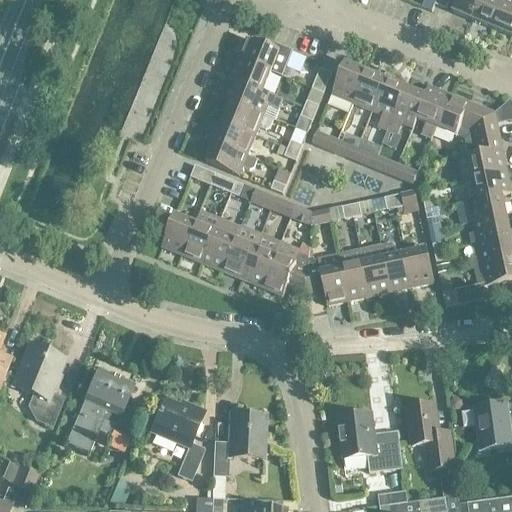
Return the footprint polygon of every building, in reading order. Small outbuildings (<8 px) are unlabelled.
[(451,0),(428,0),(427,4),(446,12),(451,0)] [(472,23),(481,0),(458,0),(452,15),(472,23)] [(481,0),(472,23),(492,31),(504,0),(481,0)] [(511,0),(504,0),(492,31),(511,39),(511,0)] [(247,42),(239,61),(272,74),(283,79),(293,54),(269,45),(267,50),(247,42)] [(272,74),(239,61),(231,82),(239,85),(240,85),(263,94),(263,93),(264,94),(271,76),(272,74)] [(346,64),(333,97),(353,105),(366,73),(346,64)] [(440,68),(437,82),(450,84),(452,71),(440,68)] [(312,91),(324,96),(332,76),(320,72),(312,91)] [(366,73),(353,105),(373,113),(386,81),(366,73)] [(386,81),(373,113),(383,117),(378,130),(388,134),(406,89),(387,81),(386,81)] [(240,85),(232,105),(265,118),(268,109),(279,113),(283,103),(264,95),(264,94),(263,93),(263,94),(240,85)] [(406,89),(388,134),(398,138),(403,125),(414,130),(417,123),(416,123),(426,97),(407,89),(406,89)] [(426,97),(416,123),(417,123),(418,121),(426,124),(421,137),(432,141),(436,128),(449,98),(429,90),(426,97)] [(312,91),(304,111),(316,116),(324,96),(312,91)] [(449,98),(436,128),(437,129),(458,137),(462,127),(473,132),(474,131),(494,114),(471,105),(450,96),(449,96),(449,98)] [(265,118),(232,105),(224,125),(256,138),(259,132),(266,134),(270,132),(274,124),(264,119),(265,118)] [(316,116),(304,111),(296,131),(307,136),(316,116)] [(494,114),(474,131),(476,141),(500,136),(497,126),(495,115),(494,114)] [(224,125),(216,145),(248,158),(256,138),(224,125)] [(468,156),(459,158),(464,181),(507,171),(503,151),(500,137),(500,136),(476,141),(474,131),(473,132),(465,140),(468,156)] [(332,155),(337,144),(317,135),(312,147),(332,155)] [(291,144),(288,151),(299,156),(302,149),(291,144)] [(337,144),(332,155),(352,163),(357,152),(337,144)] [(248,158),(216,145),(207,167),(239,180),(243,172),(249,174),(254,172),(257,163),(248,159),(248,158)] [(299,156),(288,151),(284,160),(296,165),(299,156)] [(377,160),(357,152),(352,163),(372,171),(377,160)] [(377,160),(372,171),(392,180),(397,168),(377,160)] [(397,168),(392,180),(413,187),(417,177),(405,172),(397,168)] [(211,189),(215,177),(196,169),(191,181),(211,189)] [(274,185),(271,193),(282,197),(291,176),(279,171),(274,185)] [(507,171),(464,181),(468,202),(478,200),(502,195),(502,197),(511,195),(507,173),(507,171)] [(235,185),(215,177),(211,189),(230,197),(235,185)] [(243,189),(235,185),(230,197),(251,205),(256,193),(243,189)] [(256,193),(251,205),(271,213),(275,201),(268,198),(256,193)] [(393,199),(396,212),(418,207),(416,194),(393,199)] [(478,200),(468,202),(473,223),(506,215),(502,197),(502,195),(478,200)] [(396,212),(393,199),(372,204),(375,216),(396,212)] [(275,201),(271,213),(279,216),(290,222),(295,210),(284,205),(275,201)] [(426,213),(438,211),(436,203),(425,205),(426,213)] [(375,216),(372,204),(351,209),(353,221),(375,216)] [(351,209),(330,213),(332,225),(353,221),(351,209)] [(295,210),(290,222),(311,231),(311,230),(313,217),(295,210)] [(438,211),(426,213),(428,222),(439,220),(438,211)] [(200,214),(195,227),(182,259),(202,267),(220,222),(200,214)] [(506,215),(473,223),(473,224),(473,225),(477,244),(511,237),(507,217),(506,215)] [(182,259),(195,227),(175,219),(162,251),(182,259)] [(439,220),(428,222),(430,234),(443,231),(441,220),(439,220)] [(220,222),(202,267),(222,275),(240,231),(220,222)] [(241,229),(240,231),(222,275),(242,283),(261,237),(251,234),(241,229)] [(446,245),(443,231),(430,234),(433,248),(446,245)] [(281,246),(261,237),(242,283),(262,292),(275,259),(281,246)] [(480,256),(472,259),(473,267),(511,258),(511,241),(511,238),(511,237),(477,244),(477,245),(480,256)] [(447,245),(446,245),(433,248),(434,255),(448,252),(447,245)] [(413,292),(405,257),(396,259),(393,246),(381,248),(383,258),(384,262),(392,296),(413,292)] [(418,255),(405,257),(413,292),(435,287),(427,253),(426,253),(425,248),(417,250),(418,255)] [(448,252),(434,255),(436,265),(450,262),(448,252)] [(360,254),(339,258),(350,305),(371,301),(363,266),(363,265),(360,254)] [(305,297),(305,298),(324,294),(328,310),(350,305),(339,258),(318,263),(308,265),(308,273),(307,273),(305,297)] [(384,262),(383,258),(375,259),(376,264),(363,266),(371,301),(392,296),(384,262)] [(478,287),(455,292),(458,307),(505,297),(502,285),(511,282),(511,258),(473,267),(478,287)] [(297,268),(275,259),(262,292),(283,300),(287,291),(305,298),(305,297),(307,273),(296,269),(297,268)] [(439,276),(449,274),(452,273),(451,266),(437,269),(439,276)] [(453,294),(449,274),(439,276),(443,296),(453,294)] [(0,390),(11,363),(0,359),(0,347),(2,341),(0,340),(0,390)] [(428,354),(438,378),(464,368),(454,343),(428,354)] [(29,349),(18,376),(25,379),(19,394),(34,400),(29,412),(38,415),(34,426),(51,433),(63,403),(50,398),(63,365),(46,358),(46,356),(29,349)] [(97,374),(65,447),(86,457),(101,424),(113,429),(114,428),(117,420),(119,421),(133,389),(97,374)] [(162,404),(148,436),(186,453),(175,480),(190,486),(203,456),(201,453),(189,448),(203,417),(187,410),(185,413),(162,404)] [(505,408),(473,412),(478,453),(511,449),(505,408)] [(442,503),(457,501),(453,472),(454,472),(450,444),(438,446),(433,409),(405,413),(410,451),(423,449),(427,476),(438,475),(442,503)] [(347,419),(337,421),(342,462),(366,459),(368,476),(388,474),(388,473),(405,471),(402,450),(385,452),(384,443),(374,444),(371,417),(361,418),(360,413),(347,415),(347,419)] [(214,446),(212,481),(225,482),(226,460),(261,462),(262,446),(257,446),(259,421),(256,421),(256,417),(254,415),(245,415),(242,417),(241,420),(228,419),(226,446),(214,446)] [(130,439),(114,432),(107,448),(122,455),(130,439)] [(19,471),(12,489),(29,497),(36,479),(19,471)] [(120,511),(132,488),(120,482),(106,511),(120,511)] [(7,492),(3,503),(13,506),(13,507),(18,496),(7,492)] [(378,510),(407,507),(406,497),(376,501),(378,510)] [(511,511),(511,499),(483,504),(468,505),(468,511),(511,511)] [(458,511),(457,501),(442,503),(416,506),(417,511),(458,511)] [(13,506),(3,503),(3,505),(0,503),(0,511),(10,511),(11,511),(13,506)] [(210,511),(222,511),(223,504),(211,503),(210,511)]
